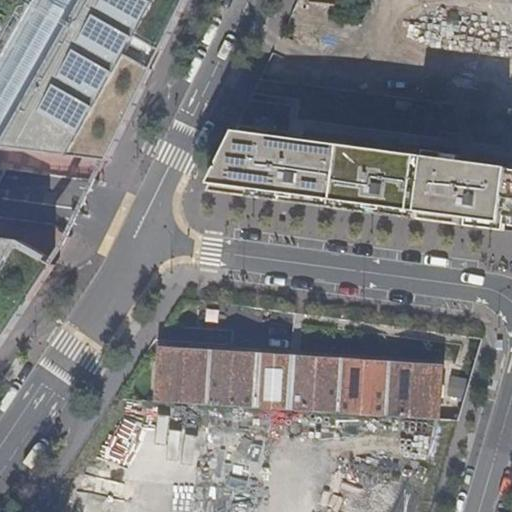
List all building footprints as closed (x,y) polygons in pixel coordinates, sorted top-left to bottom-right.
[(110,164),(190,0),(0,0),(0,149),(11,151),(110,164)] [(235,137),(207,193),(505,233),(507,218),(511,218),(511,168),(506,168),(507,166),(474,162),(473,168),(441,164),(443,151),(425,149),(424,155),(288,137),(287,144),(235,137)] [(0,171),(11,151),(0,149),(0,171)] [(0,349),(55,268),(47,263),(49,258),(40,253),(23,244),(0,240),(0,349)] [(165,403),(445,420),(448,368),(168,351),(165,403)]
